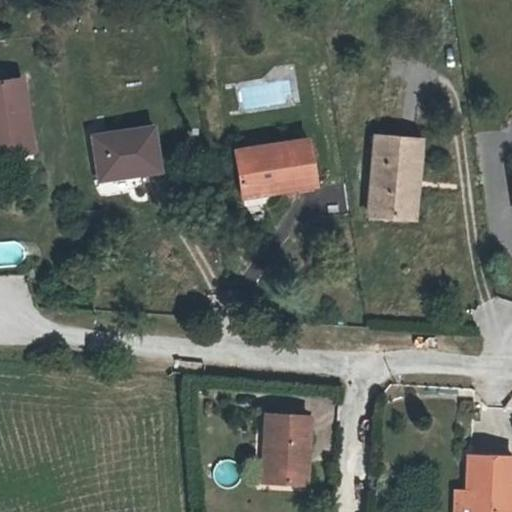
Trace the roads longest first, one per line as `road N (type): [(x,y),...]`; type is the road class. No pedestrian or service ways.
road 1 (residential): [(0,333),(360,370)]
road 2 (residential): [(360,370),(511,371)]
road 3 (residential): [(349,511),(360,370)]
